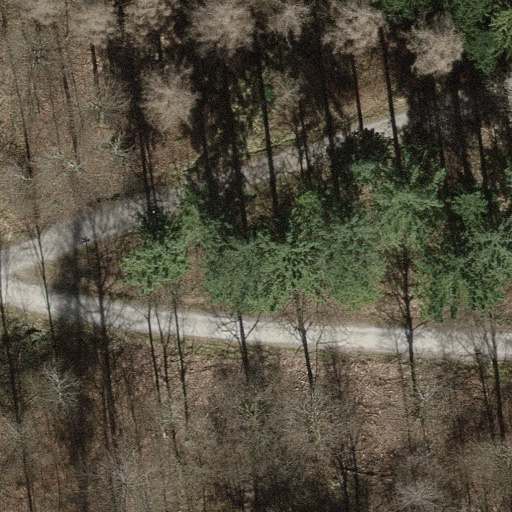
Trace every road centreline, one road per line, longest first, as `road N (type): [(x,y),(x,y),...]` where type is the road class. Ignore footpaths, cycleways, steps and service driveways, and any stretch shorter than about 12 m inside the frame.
road 1 (track): [(0,259),(511,70)]
road 2 (track): [(511,341),(169,324),(0,291)]
